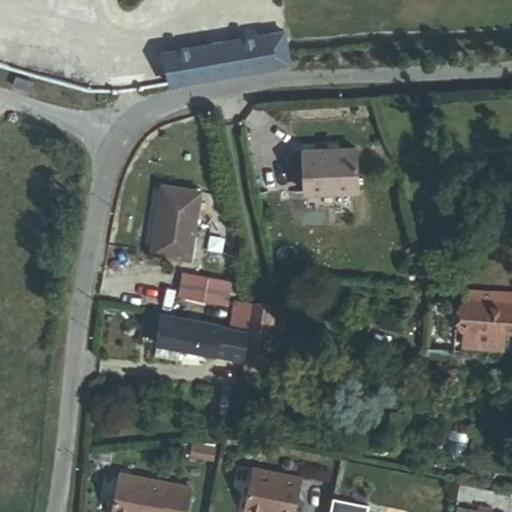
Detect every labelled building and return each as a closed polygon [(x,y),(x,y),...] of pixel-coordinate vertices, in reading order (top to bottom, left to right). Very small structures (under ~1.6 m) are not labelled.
[(289,63),(284,31),(164,50),(169,82),(289,63)] [(34,81),(17,76),(14,87),(31,92),(34,81)] [(334,149),(308,150),(309,194),(365,192),(364,148),(347,149),(334,149)] [(164,186),(151,251),(188,258),(201,193),(164,186)] [(234,281),(186,273),(183,296),(230,304),(234,281)] [(511,291),(432,285),(426,355),(459,357),(460,350),(511,353),(511,291)] [(249,331),(254,304),(234,300),(229,328),(249,331)] [(278,308),(254,304),(249,331),(245,359),(267,363),(269,363),(278,308)] [(229,328),(150,314),(148,326),(163,328),(158,357),(183,361),(185,348),(245,359),(249,331),(229,328)] [(245,359),(242,376),(264,380),(267,363),(245,359)] [(215,448),(193,444),(191,456),(213,460),(215,448)] [(302,511),(310,476),(262,465),(252,509),(266,511),(302,511)] [(191,511),(196,486),(125,473),(117,511),(191,511)] [(369,511),(370,505),(338,499),(335,511),(369,511)]
